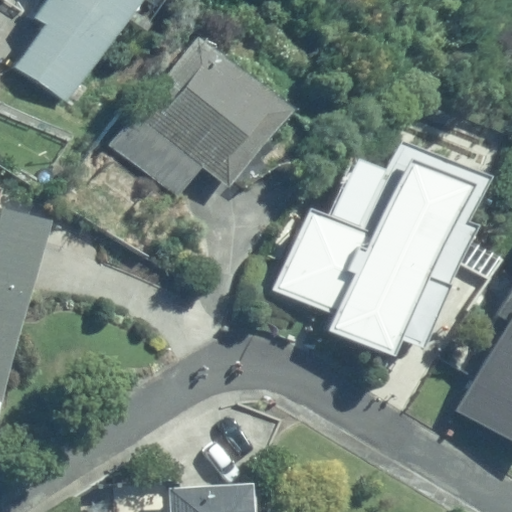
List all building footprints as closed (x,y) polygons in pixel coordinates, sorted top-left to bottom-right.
[(65,110),(143,0),(40,0),(26,20),(36,27),(7,68),(65,110)] [(225,196),(288,117),(191,40),(106,146),(175,200),(197,173),(225,196)] [(417,359),(470,233),(464,230),(480,192),(384,152),(349,235),(307,218),(272,301),(328,324),(322,340),(387,368),(395,350),(417,359)] [(0,402),(43,231),(32,228),(37,207),(0,197),(0,402)] [(453,418),(511,449),(511,291),(489,334),(497,338),(453,418)] [(166,496),(166,511),(246,511),(246,492),(166,496)]
